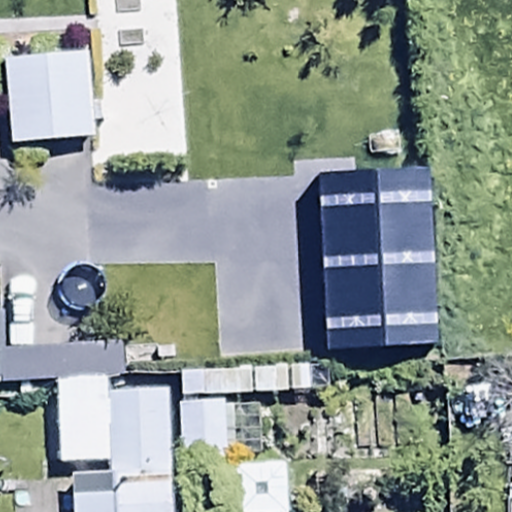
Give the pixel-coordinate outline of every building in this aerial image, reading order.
[(388,0),(321,0),(379,42),(402,10),(388,0)] [(26,42),(0,42),(0,149),(0,159),(89,155),(85,64),(27,67),(26,42)] [(166,511),(161,404),(78,405),(83,505),(66,506),(66,511),(166,511)] [(259,411),(182,413),(184,459),(260,456),(259,411)] [(287,511),(286,475),(229,477),(230,511),(287,511)]
